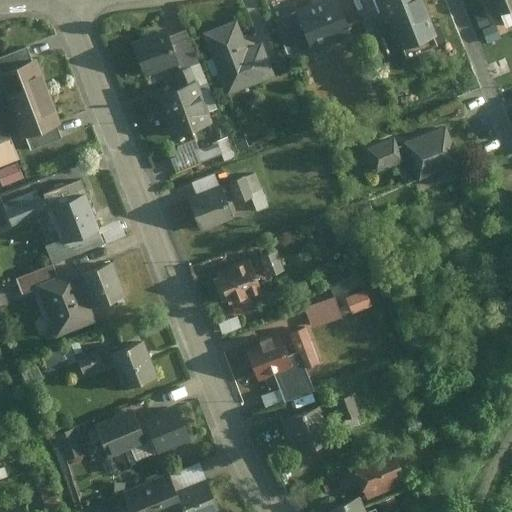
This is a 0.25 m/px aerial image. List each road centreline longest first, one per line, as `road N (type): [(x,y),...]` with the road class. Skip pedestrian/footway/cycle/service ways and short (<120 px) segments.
road 1 (residential): [(273,511),(246,463),(64,0)]
road 2 (residential): [(511,157),(451,0)]
